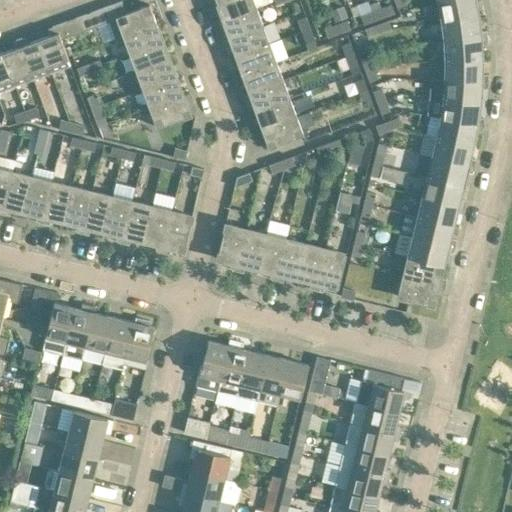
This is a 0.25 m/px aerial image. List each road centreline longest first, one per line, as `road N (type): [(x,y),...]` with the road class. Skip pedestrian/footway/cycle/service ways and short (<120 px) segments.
road 1 (residential): [(190,300),(227,136),(180,0)]
road 2 (residential): [(448,364),(511,77)]
road 3 (residential): [(448,364),(190,300)]
road 4 (residential): [(138,511),(190,300)]
road 5 (residential): [(190,300),(0,256)]
road 6 (residential): [(414,511),(448,364)]
